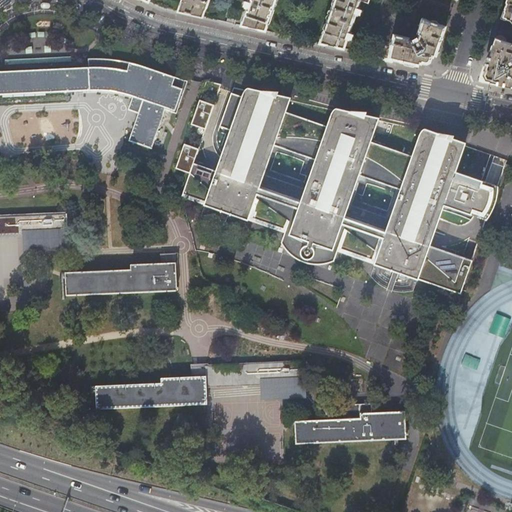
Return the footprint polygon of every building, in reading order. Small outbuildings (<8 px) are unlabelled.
[(182,0),(178,11),(203,16),(208,0),(182,0)] [(241,25),(266,31),(276,0),(249,0),(250,0),(248,0),(247,0),(246,0),(244,0),(245,1),(244,0),(242,4),(243,4),(243,6),(245,6),(245,7),(247,8),(241,25)] [(334,0),(320,43),(344,48),(348,39),(350,39),(351,39),(352,38),(353,38),(354,35),(353,34),(353,33),(352,33),(352,32),(350,31),(356,14),(358,15),(358,14),(361,15),(361,14),(362,14),(364,11),(362,10),(363,9),(360,8),(361,8),(358,7),(360,0),(363,0),(368,1),(368,0),(334,0)] [(511,0),(508,0),(503,17),(510,20),(511,22),(511,0)] [(389,58),(419,65),(419,63),(422,63),(422,62),(425,63),(431,59),(432,56),(433,56),(434,54),(437,55),(437,54),(447,26),(423,18),(418,32),(420,33),(419,36),(418,35),(417,36),(417,35),(412,37),(413,38),(412,39),(412,40),(409,39),(409,37),(394,33),(389,58)] [(496,82),(511,85),(511,59),(511,58),(511,43),(505,41),(506,39),(506,38),(498,35),(497,36),(496,38),(495,38),(486,64),(488,65),(486,69),(487,69),(485,74),(487,78),(493,79),(493,80),(497,81),(496,82)] [(175,77),(148,68),(130,62),(118,60),(107,58),(98,58),(88,58),(89,67),(0,71),(0,93),(90,90),(97,89),(106,90),(108,90),(120,92),(125,93),(133,96),(128,109),(139,113),(129,140),(152,149),(152,148),(151,147),(165,106),(175,110),(182,89),(172,85),(175,77)] [(186,80),(175,77),(172,85),(182,89),(186,80)] [(220,126),(231,129),(217,170),(194,162),(191,171),(182,195),(182,196),(250,219),(251,215),(259,216),(265,218),(276,222),(282,226),(290,234),(294,238),(299,241),(303,243),(304,246),(303,248),(303,250),(303,253),(304,255),(307,258),(308,258),(310,258),(312,258),(314,257),(316,255),(317,252),(317,249),(321,250),(322,250),(328,250),(335,249),(340,249),(353,249),(357,250),(365,252),(370,255),(373,257),(375,259),(374,263),(420,279),(462,294),(474,260),(431,245),(445,204),(455,208),(456,205),(460,207),(461,210),(471,213),(486,218),(491,212),(494,206),(497,197),(498,189),(498,185),(492,183),(457,171),(466,146),(467,142),(427,128),(426,128),(423,128),(421,130),(417,141),(412,155),(371,141),(378,119),(380,116),(342,107),(339,107),(336,109),(335,110),(334,111),(330,121),(329,125),(288,111),(292,101),(292,99),(293,96),(254,82),(251,82),(250,82),(248,83),(247,84),(243,96),(233,92),(220,126)] [(219,88),(205,83),(201,95),(215,100),(219,88)] [(213,108),(199,103),(192,125),(205,130),(213,108)] [(198,150),(184,145),(177,166),(191,171),(194,162),(198,150)] [(0,231),(67,228),(66,211),(0,215),(0,231)] [(0,236),(23,235),(24,247),(68,245),(67,228),(0,231),(0,236)] [(163,256),(164,263),(176,262),(177,254),(164,255),(163,255),(163,256)] [(66,277),(66,295),(177,290),(176,262),(164,263),(131,264),(131,269),(66,272),(66,277)] [(217,368),(218,381),(261,379),(306,378),(305,361),(206,365),(205,365),(205,368),(217,368)] [(193,366),(194,376),(206,376),(205,368),(205,365),(194,366),(193,366)] [(207,382),(218,381),(217,368),(205,368),(206,376),(207,382)] [(96,391),(97,408),(207,403),(207,387),(207,382),(206,376),(194,376),(161,377),(161,382),(96,385),(96,391)] [(306,394),(306,378),(261,379),(218,381),(207,382),(207,387),(261,385),(262,396),(306,394)] [(362,412),(372,412),(371,403),(350,404),(350,409),(360,409),(360,410),(362,411),(362,412)] [(327,414),(328,419),(361,418),(360,412),(362,412),(362,411),(360,410),(360,409),(350,409),(350,404),(327,405),(327,409),(326,409),(326,414),(327,414)] [(295,426),(296,443),(407,438),(405,411),(403,411),(393,411),(372,412),(362,412),(360,412),(361,418),(328,419),(295,421),(295,426)]
